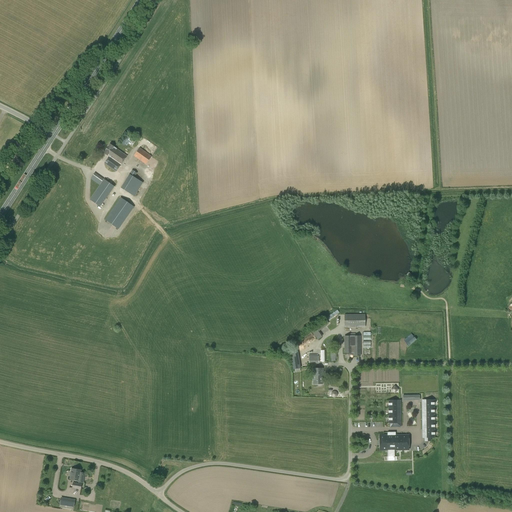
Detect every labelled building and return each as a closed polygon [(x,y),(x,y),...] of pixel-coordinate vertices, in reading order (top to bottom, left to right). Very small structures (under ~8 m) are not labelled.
[(132,146),(137,139),(131,136),(131,135),(127,132),(120,142),(124,145),(125,144),(127,146),(128,143),(132,146)] [(116,172),(127,156),(110,145),(104,153),(109,157),(105,164),(116,172)] [(146,165),(152,156),(140,148),(134,156),(146,165)] [(134,196),(142,183),(134,177),(137,173),(132,170),(121,188),(134,196)] [(100,185),(104,179),(95,173),(91,179),(100,185)] [(100,207),(114,187),(104,180),(90,200),(100,207)] [(119,229),(134,207),(121,198),(106,220),(119,229)] [(321,336),(318,330),(329,324),(327,320),(339,313),(337,310),(309,328),(316,339),(321,336)] [(345,327),(365,327),(365,315),(344,315),(345,327)] [(360,356),(360,336),(345,336),(345,353),(353,353),(353,356),(360,356)] [(293,369),(300,368),(297,348),(290,350),(293,369)] [(424,408),(434,407),(434,405),(434,402),(434,400),(424,400),(424,408)] [(399,423),(399,416),(389,416),(389,418),(388,418),(388,421),(389,421),(389,423),(393,423),(393,427),(401,427),(401,423),(399,423)] [(395,436),(395,432),(387,433),(387,435),(379,436),(379,450),(387,450),(387,457),(394,457),(394,450),(409,450),(409,435),(395,436)] [(83,482),(84,473),(80,472),(81,470),(72,469),(70,479),(79,480),(79,482),(83,482)]
